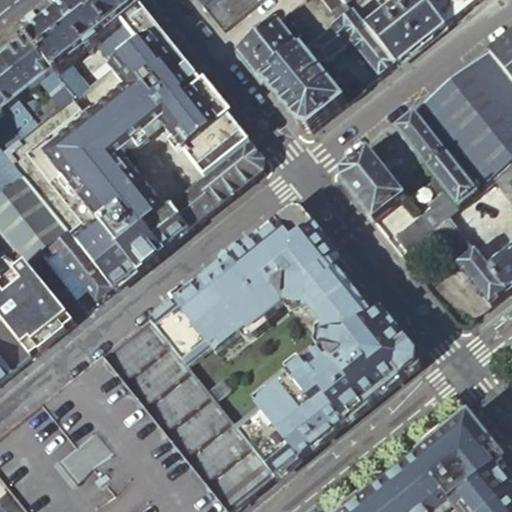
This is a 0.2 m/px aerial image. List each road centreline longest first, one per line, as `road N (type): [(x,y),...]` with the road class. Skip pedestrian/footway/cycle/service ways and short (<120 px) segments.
road 1 (residential): [(301,181),(0,423)]
road 2 (residential): [(511,8),(301,181)]
road 3 (residential): [(457,374),(301,181)]
road 4 (residential): [(301,181),(164,0)]
road 5 (residential): [(457,374),(281,511)]
